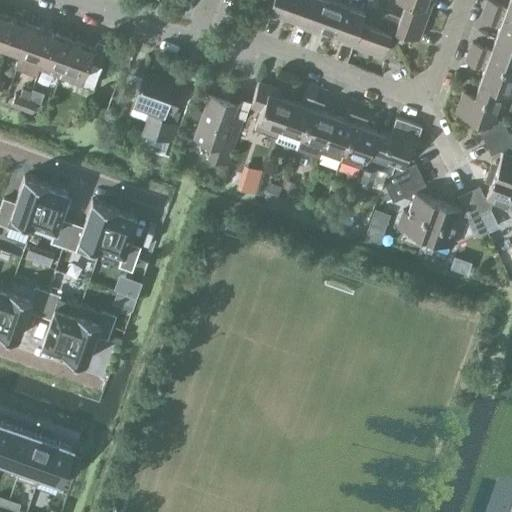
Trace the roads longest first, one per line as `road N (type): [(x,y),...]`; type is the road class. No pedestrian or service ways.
road 1 (residential): [(428,108),(251,46),(219,53),(71,0)]
road 2 (residential): [(0,149),(163,206)]
